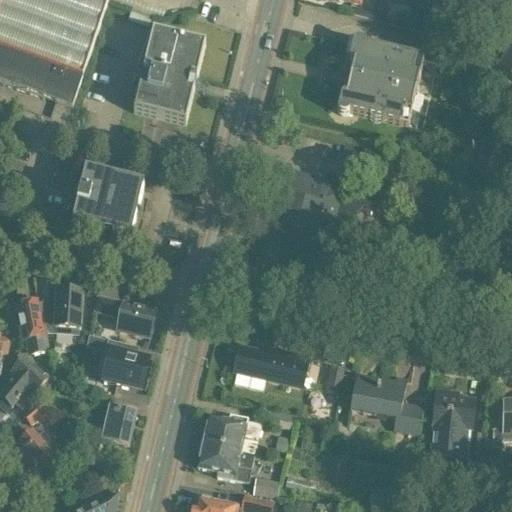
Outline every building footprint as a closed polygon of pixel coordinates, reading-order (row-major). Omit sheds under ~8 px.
[(0,0),(0,87),(72,112),(109,6),(109,4),(110,0),(0,0)] [(511,38),(507,35),(501,43),(511,50),(511,38)] [(153,36),(134,116),(186,129),(205,48),(153,36)] [(511,50),(501,43),(495,53),(504,59),(496,70),(511,81),(511,50)] [(342,98),(338,115),(339,117),(341,118),(343,119),(346,118),(348,117),(349,115),(408,130),(424,65),(364,51),(364,49),(363,47),(361,46),(359,46),(356,46),(354,47),(350,64),(352,66),(354,67),(347,97),(344,97),(342,98)] [(345,147),(341,160),(362,165),(365,153),(345,147)] [(259,214),(256,227),(255,227),(254,227),(253,227),(252,228),(251,229),(251,230),(251,231),(251,232),(251,233),(252,234),(254,235),(255,235),(256,235),(257,235),(258,234),(259,233),(259,232),(263,233),(261,238),(266,239),(263,248),(326,265),(346,189),(279,171),(275,185),(267,183),(263,200),(267,202),(264,215),(259,214)] [(76,213),(72,229),(131,243),(132,240),(144,190),(86,175),(82,191),(80,191),(78,191),(75,192),(73,193),(71,194),(70,196),(69,198),(68,199),(68,200),(68,202),(68,203),(68,204),(68,205),(69,206),(70,208),(71,210),(72,211),(74,212),(76,213)] [(63,227),(59,241),(75,245),(78,231),(63,227)] [(366,274),(365,286),(388,288),(389,276),(366,274)] [(57,307),(40,306),(46,336),(73,338),(73,333),(79,334),(82,297),(58,295),(57,307)] [(39,304),(18,308),(24,343),(27,342),(26,344),(45,340),(43,329),(44,328),(39,304)] [(111,305),(108,317),(120,320),(117,333),(150,341),(156,315),(111,305)] [(60,338),(59,352),(87,353),(87,339),(60,338)] [(26,344),(23,349),(34,357),(49,355),(45,340),(26,344)] [(0,376),(2,363),(5,364),(10,343),(0,341),(0,376)] [(142,395),(149,364),(128,359),(131,349),(108,344),(105,354),(110,355),(103,386),(142,395)] [(239,352),(234,376),(302,392),(308,362),(261,351),(260,357),(239,352)] [(0,410),(7,416),(12,410),(12,411),(15,407),(24,415),(37,398),(36,397),(48,382),(24,361),(11,377),(16,381),(0,399),(0,410)] [(331,372),(326,396),(338,399),(343,374),(331,372)] [(357,380),(349,426),(350,426),(352,415),(400,424),(398,436),(418,440),(423,411),(403,408),(408,382),(397,380),(396,387),(357,380)] [(437,394),(430,458),(468,462),(468,464),(482,465),(484,437),(472,436),(475,404),(455,403),(454,402),(454,396),(437,394)] [(492,432),(492,449),(502,449),(502,444),(511,444),(511,403),(503,404),(502,432),(492,432)] [(35,405),(23,419),(31,429),(48,414),(35,405)] [(111,411),(103,444),(129,450),(137,417),(111,411)] [(268,414),(265,428),(292,433),(294,419),(268,414)] [(209,421),(203,447),(240,455),(244,439),(258,442),(260,429),(247,427),(247,424),(230,421),(229,426),(209,421)] [(21,447),(10,456),(11,457),(10,462),(15,468),(21,469),(33,483),(33,482),(40,491),(54,480),(48,473),(58,464),(64,459),(43,435),(37,440),(32,435),(19,445),(21,447)] [(287,456),(290,442),(280,440),(277,453),(287,456)] [(203,447),(197,472),(218,477),(217,482),(234,485),(234,484),(248,487),(254,458),(240,455),(203,447)] [(371,490),(368,509),(390,511),(408,511),(416,461),(408,460),(407,464),(402,463),(397,494),(371,490)] [(254,481),(252,498),(277,501),(279,484),(254,481)] [(326,501),(327,486),(296,483),(295,497),(326,501)] [(88,511),(116,511),(119,502),(119,501),(120,489),(85,505),(88,511)] [(236,511),(237,509),(196,500),(194,510),(193,510),(192,511),(236,511)]
